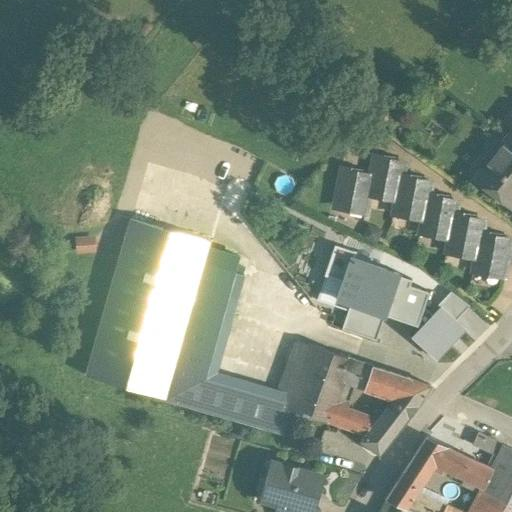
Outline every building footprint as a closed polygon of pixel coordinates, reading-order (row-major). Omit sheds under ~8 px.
[(511,141),(506,136),(474,178),(511,206),(511,204),(511,141)] [(391,158),(374,155),(370,175),(371,175),(368,189),(369,190),(380,192),(380,196),(395,200),(396,200),(401,174),(402,174),(405,163),(391,160),(391,158)] [(359,171),(341,167),(334,202),(348,204),(347,209),(365,212),(369,190),(368,189),(371,175),(370,175),(358,173),(359,171)] [(402,174),(401,174),(396,200),(395,200),(394,208),(407,211),(406,216),(422,219),(423,219),(428,193),(429,193),(431,182),(417,179),(418,177),(402,174)] [(429,193),(428,193),(423,219),(422,219),(420,227),(433,230),(432,234),(448,238),(449,238),(454,212),(455,212),(458,201),(444,199),(444,196),(429,193)] [(455,212),(454,212),(449,238),(448,238),(446,246),(460,249),(459,254),(475,257),(476,257),(481,231),(482,231),(484,220),(470,218),(471,215),(455,212)] [(211,243),(129,220),(86,376),(168,399),(194,304),(205,265),(211,243)] [(482,231),(481,231),(476,257),(475,257),(473,266),(486,268),(485,273),(503,276),(507,256),(510,243),(510,239),(497,237),(497,234),(482,231)] [(354,257),(356,251),(334,244),(324,275),(343,282),(351,256),(354,257)] [(398,274),(398,272),(354,257),(351,256),(343,282),(338,298),(350,302),(384,313),(398,274)] [(245,276),(205,265),(194,304),(225,313),(234,315),(245,276)] [(409,284),(411,278),(398,274),(384,313),(418,324),(424,306),(429,291),(409,284)] [(440,306),(455,320),(469,305),(451,290),(438,304),(440,306)] [(384,313),(350,302),(342,328),(375,339),(384,313)] [(225,313),(194,304),(175,371),(207,380),(209,371),(225,313)] [(412,336),(436,358),(464,328),(455,320),(440,306),(432,314),(422,325),(412,336)] [(422,325),(432,314),(424,306),(418,324),(422,325)] [(225,313),(209,371),(218,374),(234,315),(225,313)] [(307,345),(296,340),(287,362),(300,367),(302,367),(310,346),(307,345)] [(349,358),(308,343),(307,345),(310,346),(302,367),(300,367),(285,408),(290,410),(327,421),(334,403),(341,406),(343,401),(349,382),(342,379),(349,358)] [(372,365),(349,358),(342,379),(349,382),(365,387),(372,365)] [(300,367),(287,362),(277,389),(274,398),(271,404),(285,408),(300,367)] [(430,384),(372,365),(365,387),(398,397),(386,412),(407,419),(419,404),(430,384)] [(207,380),(175,371),(168,399),(167,403),(283,435),(290,410),(285,408),(271,404),(274,398),(207,380)] [(218,374),(209,371),(207,380),(274,398),(277,389),(218,374)] [(334,403),(327,421),(340,426),(347,408),(341,406),(334,403)] [(386,412),(380,409),(374,417),(347,408),(340,426),(367,435),(362,442),(367,446),(365,449),(373,455),(377,453),(379,455),(407,419),(386,412)] [(503,443),(477,431),(471,443),(497,455),(503,443)] [(492,467),(426,436),(414,454),(435,464),(477,484),(483,487),(492,467)] [(511,511),(511,447),(503,443),(497,455),(492,467),(483,487),(481,492),(479,491),(476,498),(507,511),(511,511)] [(414,454),(385,498),(406,507),(418,490),(429,473),(435,464),(414,454)] [(297,467),(288,464),(288,465),(272,461),(261,500),(279,505),(277,511),(281,511),(282,511),(283,511),(286,511),(290,501),(317,508),(318,506),(311,504),(319,474),(297,468),(297,467)] [(483,487),(477,484),(475,489),(479,491),(481,492),(483,487)] [(468,511),(462,511),(418,490),(406,507),(414,511),(416,511),(507,511),(476,498),(468,511)] [(385,498),(378,511),(413,511),(414,511),(406,507),(385,498)] [(316,511),(317,508),(290,501),(286,511),(283,511),(282,511),(281,511),(316,511)]
